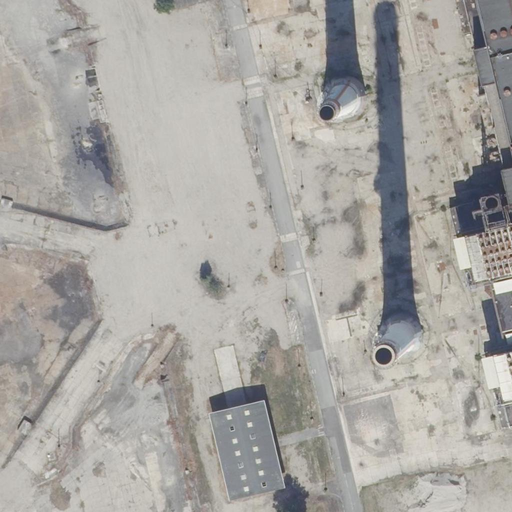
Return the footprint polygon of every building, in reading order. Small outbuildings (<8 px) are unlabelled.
[(511,0),(467,0),(505,168),(507,188),(484,196),(493,229),(456,237),(473,284),(493,281),(504,350),(483,357),(502,431),(509,430),(509,427),(511,426),(511,0)] [(368,94),(367,89),(364,85),(361,81),(357,78),(353,76),(348,75),(343,74),(338,76),(333,77),(330,80),(326,84),(324,88),(322,93),(321,98),(322,102),(323,107),(325,111),(329,115),(333,118),(337,120),(342,121),(347,121),(352,120),(356,119),(360,116),(363,112),(366,108),(368,103),(368,99),(368,94)] [(424,338),(424,333),(423,329),(421,324),(418,320),(414,317),(411,315),(405,313),(401,313),(396,313),(390,316),(387,317),(383,321),(380,325),(379,329),(378,334),(378,339),(379,344),(381,348),(384,352),(387,355),(392,358),(396,359),(400,360),(406,359),(411,357),(415,355),(418,351),(421,347),(423,343),(424,338)] [(260,404),(211,415),(232,499),(270,490),(267,479),(277,476),(260,404)] [(277,476),(267,479),(270,490),(280,488),(277,476)]
